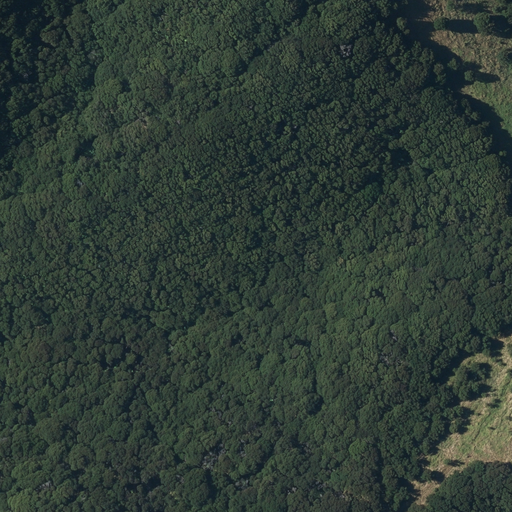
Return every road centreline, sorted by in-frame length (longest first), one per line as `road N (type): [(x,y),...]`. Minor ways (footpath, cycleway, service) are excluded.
road 1 (track): [(399,511),(503,404),(511,379)]
road 2 (track): [(511,128),(449,35),(440,0)]
